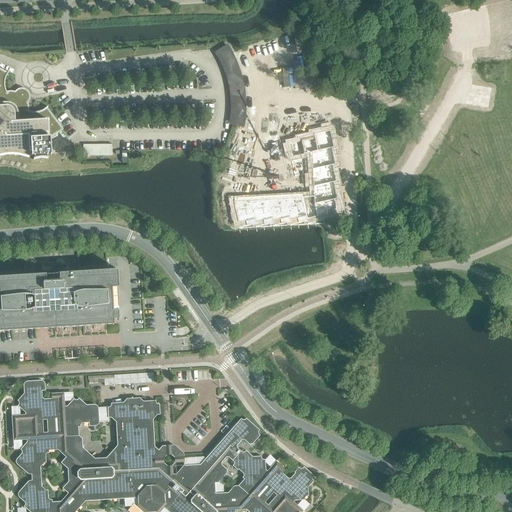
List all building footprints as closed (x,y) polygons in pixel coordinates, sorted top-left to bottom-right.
[(480,10),(449,18),(456,45),(487,38),(480,10)] [(229,124),(243,127),(244,112),(244,98),(242,85),(239,71),(234,58),(227,46),(214,53),(215,54),(216,53),(219,59),(220,59),(222,63),(223,65),(227,74),(226,74),(227,77),(228,76),(230,86),(229,86),(230,88),(231,88),(232,98),(231,98),(231,100),(232,100),(232,110),(231,112),(232,112),(232,117),(231,117),(230,124),(229,123),(229,124)] [(58,133),(61,131),(63,130),(47,108),(48,108),(47,107),(45,108),(44,110),(42,111),(40,111),(38,112),(36,112),(34,112),(32,112),(30,112),(28,111),(28,109),(28,107),(27,105),(27,103),(26,102),(25,100),(25,99),(26,98),(26,97),(26,96),(25,95),(25,94),(24,93),(23,93),(22,92),(21,92),(20,93),(19,93),(18,94),(16,93),(14,92),(12,92),(10,92),(8,92),(6,92),(6,90),(5,88),(4,86),(4,84),(4,82),(5,80),(5,78),(6,76),(7,74),(8,73),(8,72),(7,73),(0,69),(0,149),(1,150),(3,149),(8,149),(10,149),(13,149),(16,149),(18,149),(21,150),(31,153),(31,156),(32,156),(33,156),(34,159),(33,159),(33,160),(35,160),(37,159),(39,159),(41,158),(43,158),(45,159),(47,159),(48,158),(46,158),(47,154),(50,154),(50,155),(51,155),(50,137),(53,136),(56,135),(58,133)] [(254,223),(257,222),(271,219),(271,222),(288,218),(288,221),(305,217),(306,220),(328,215),(327,212),(337,210),(334,200),(337,200),(333,183),(336,182),(332,166),(335,165),(334,159),(333,159),(331,149),(334,148),(330,130),(312,134),(313,136),(299,139),(300,142),(289,144),(293,160),(290,161),(294,178),(311,174),(313,196),(232,201),(237,224),(254,220),(254,223)] [(115,155),(115,151),(114,148),(121,147),(121,141),(120,141),(120,140),(113,140),(112,140),(112,141),(112,144),(83,145),(83,156),(112,156),(120,156),(120,151),(121,149),(119,149),(119,151),(119,154),(115,155)] [(118,287),(117,270),(59,273),(59,282),(46,282),(45,274),(0,276),(0,325),(40,323),(62,322),(62,312),(112,308),(111,288),(118,287)] [(75,511),(85,501),(137,498),(137,504),(138,505),(145,511),(156,511),(161,506),(167,511),(234,511),(235,511),(246,510),(247,511),(302,511),(303,511),(294,503),(293,504),(292,503),(294,501),(304,500),(304,498),(306,496),(308,496),(307,488),(313,481),(314,480),(314,477),(313,476),(304,467),(303,467),(302,467),(299,467),(299,468),(298,468),(293,473),(294,474),(290,478),(288,479),(282,473),(286,470),(276,461),(267,471),(265,470),(265,460),(263,460),(261,458),(261,456),(252,457),(251,455),(245,451),(244,450),(241,451),(240,451),(237,448),(236,445),(241,440),(243,440),(249,445),(252,444),(260,436),(258,434),(258,432),(259,430),(246,418),(244,420),(242,420),(241,419),(211,452),(204,461),(202,463),(200,465),(191,465),(189,465),(184,466),(176,475),(173,475),(172,466),(167,466),(164,463),(163,459),(166,455),(166,446),(165,446),(162,446),(158,450),(154,447),(152,420),(156,415),(160,415),(159,404),(155,405),(139,405),(139,404),(139,399),(130,399),(131,409),(124,409),(124,406),(107,408),(98,408),(96,408),(94,407),(94,405),(86,405),(79,399),(77,400),(75,400),(73,399),(67,406),(65,407),(64,393),(51,394),(51,399),(43,399),(42,398),(41,391),(45,391),(45,384),(44,384),(44,383),(42,381),(41,381),(37,381),(26,382),(25,382),(23,384),(23,385),(23,394),(17,401),(18,402),(18,405),(17,406),(25,413),(25,415),(11,416),(13,441),(26,440),(26,442),(20,450),(21,451),(21,453),(16,460),(15,461),(16,463),(17,464),(16,465),(24,472),(27,475),(28,474),(29,475),(32,475),(32,481),(29,481),(28,482),(28,481),(25,484),(18,492),(18,493),(17,494),(18,496),(19,497),(18,498),(24,503),(24,505),(23,507),(29,511),(75,511)]
